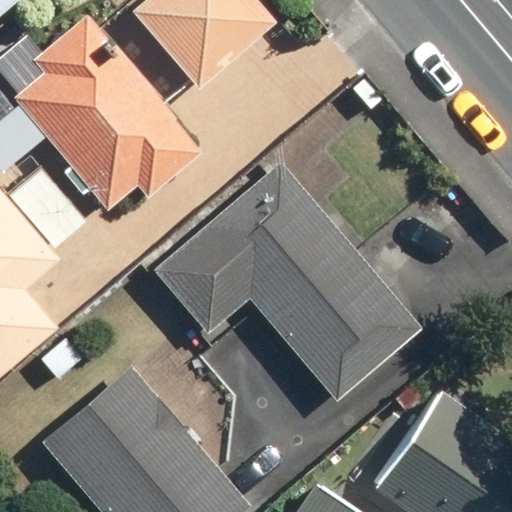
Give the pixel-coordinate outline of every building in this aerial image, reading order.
[(0,0),(0,12),(14,0),(0,0)] [(248,0),(139,0),(125,13),(191,92),(270,26),(248,0)] [(194,157),(76,17),(19,64),(31,78),(1,103),(95,214),(125,189),(137,204),(194,157)] [(280,158),(150,265),(205,332),(247,297),(332,400),(420,328),(280,158)] [(0,202),(0,377),(55,329),(20,290),(52,261),(0,202)] [(130,367),(40,443),(99,511),(236,511),(247,503),(130,367)] [(511,511),(511,438),(438,389),(371,488),(406,511),(511,511)] [(360,511),(311,479),(288,511),(360,511)]
